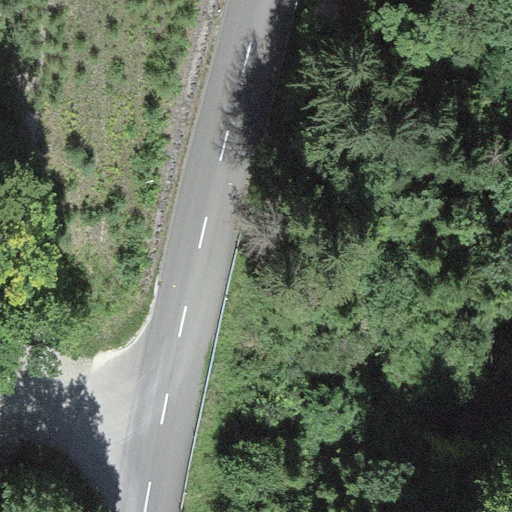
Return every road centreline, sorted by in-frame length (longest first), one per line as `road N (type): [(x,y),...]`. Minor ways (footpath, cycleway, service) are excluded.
road 1 (tertiary): [(147,511),(264,0)]
road 2 (track): [(0,298),(130,431),(162,438)]
road 3 (track): [(130,431),(20,417),(0,405)]
